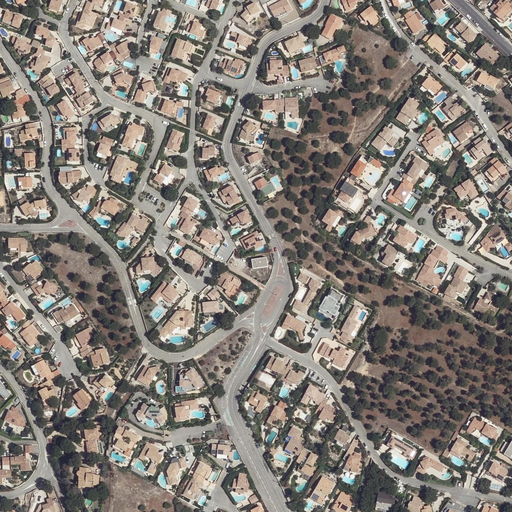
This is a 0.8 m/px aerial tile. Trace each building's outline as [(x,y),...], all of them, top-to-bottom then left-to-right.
[(60,9),(63,0),(51,0),(50,5),(60,9)] [(94,4),(101,7),(103,2),(104,0),(103,0),(92,0),(92,3),(88,1),(85,9),(91,11),(94,4)] [(216,10),(220,0),(208,0),(206,6),(216,10)] [(287,13),(292,11),(286,0),(282,0),(278,3),(278,4),(276,5),(275,4),(269,7),(275,19),(281,16),(280,14),(280,13),(285,10),(286,11),(287,13)] [(354,0),(341,0),(345,10),(354,6),(357,5),(354,0)] [(435,14),(445,8),(439,0),(427,0),(430,4),(435,14)] [(511,7),(504,0),(498,0),(490,9),(494,13),(503,23),(511,13),(511,7)] [(132,21),(134,16),(133,15),(136,6),(127,3),(124,12),(126,13),(125,15),(120,13),(119,16),(120,16),(132,21)] [(251,16),(260,11),(255,3),(247,7),(248,9),(245,11),(241,16),(246,21),(251,16)] [(375,14),(376,14),(373,11),(374,10),(371,7),(358,17),(361,20),(363,19),(365,22),(367,20),(371,25),(378,19),(375,14)] [(94,18),(96,14),(91,11),(85,9),(83,13),(83,14),(80,22),(78,21),(76,26),(83,29),(85,24),(92,27),(95,18),(94,18)] [(414,34),(423,28),(414,14),(414,15),(411,10),(404,15),(406,19),(407,19),(411,26),(409,27),(414,34)] [(19,28),(23,18),(6,11),(3,19),(13,22),(12,25),(19,28)] [(162,29),(167,15),(159,12),(154,26),(162,29)] [(335,29),(338,24),(337,24),(339,19),(331,15),(326,24),(327,25),(326,27),(322,35),(330,40),(335,29)] [(130,26),(132,21),(120,16),(119,21),(114,19),(112,25),(108,23),(106,29),(110,31),(112,27),(123,31),(125,28),(124,27),(124,26),(125,26),(126,24),(130,26)] [(472,34),(473,33),(462,21),(455,28),(462,35),(461,36),(468,43),(475,36),(472,34)] [(194,22),(193,26),(189,24),(186,31),(197,36),(202,25),(194,22)] [(52,38),(53,35),(50,31),(38,27),(36,33),(44,35),(44,37),(43,38),(47,39),(45,46),(53,48),(55,39),(52,38)] [(247,48),(250,39),(232,32),(229,39),(237,43),(238,41),(240,42),(239,43),(239,45),(247,48)] [(442,52),(447,46),(435,34),(432,36),(429,33),(421,41),(425,44),(426,43),(432,49),(434,47),(435,46),(442,52)] [(162,55),(166,45),(162,43),(163,40),(152,36),(150,41),(152,41),(151,44),(149,53),(156,54),(158,53),(162,55)] [(290,53),(304,46),(299,36),(294,39),(294,40),(292,40),(285,43),(290,53)] [(23,41),(22,42),(20,41),(21,40),(14,37),(12,41),(15,47),(19,49),(23,51),(22,52),(26,53),(29,51),(31,46),(26,44),(27,42),(23,41)] [(92,51),(102,44),(98,37),(94,39),(93,37),(89,40),(88,38),(87,38),(83,41),(86,47),(88,46),(92,51)] [(38,48),(41,42),(34,39),(32,45),(38,48)] [(188,52),(191,45),(178,39),(171,56),(187,62),(190,53),(188,52)] [(115,43),(109,46),(112,50),(116,47),(120,53),(117,55),(121,61),(130,55),(127,51),(130,50),(127,45),(130,44),(128,40),(117,47),(115,43)] [(492,66),(500,57),(491,49),(490,51),(488,49),(489,48),(485,44),(476,53),(482,59),(483,57),(492,66)] [(345,51),(345,50),(343,46),(323,54),(324,55),(319,57),(322,67),(331,63),(330,61),(333,60),(333,62),(341,59),(346,60),(348,56),(343,52),(345,51)] [(460,70),(466,63),(456,54),(455,56),(451,52),(444,60),(448,64),(449,62),(451,61),(456,66),(460,70)] [(105,64),(112,60),(108,53),(101,57),(101,58),(100,59),(99,58),(96,60),(94,64),(97,69),(103,72),(107,66),(105,64)] [(51,58),(42,55),(41,57),(40,59),(38,58),(37,61),(34,61),(34,63),(32,67),(32,70),(35,70),(41,72),(42,72),(43,68),(45,69),(47,63),(47,61),(48,61),(50,62),(51,58)] [(322,67),(319,57),(314,58),(314,57),(298,62),(302,72),(305,71),(304,70),(311,68),(311,70),(317,68),(318,70),(322,68),(322,67)] [(290,76),(288,66),(282,66),(282,61),(276,61),(276,58),(270,59),(270,64),(267,64),(267,71),(277,71),(277,74),(282,73),(283,76),(290,76)] [(236,74),(240,65),(226,59),(224,63),(227,65),(225,70),(236,74)] [(182,72),(182,71),(180,70),(179,72),(178,72),(169,68),(165,78),(170,80),(175,82),(177,78),(185,82),(188,74),(182,72)] [(494,89),(498,80),(490,76),(489,77),(481,72),(477,81),(485,86),(486,83),(488,84),(487,85),(493,89),(494,89)] [(82,84),(83,84),(81,80),(80,81),(78,79),(79,78),(76,73),(65,80),(68,85),(72,82),(73,82),(77,87),(76,88),(75,89),(78,93),(83,89),(84,89),(82,84)] [(128,89),(133,77),(123,73),(119,75),(114,77),(117,84),(120,85),(128,89)] [(53,81),(50,78),(46,75),(42,79),(45,83),(42,85),(46,90),(47,90),(51,96),(60,91),(55,84),(54,85),(52,83),(53,81)] [(10,81),(8,77),(0,79),(0,98),(7,96),(7,97),(8,97),(8,98),(9,97),(10,97),(10,96),(9,92),(14,90),(10,81)] [(435,95),(442,87),(436,81),(435,83),(434,82),(429,77),(422,85),(428,90),(429,89),(435,95)] [(143,104),(147,91),(151,90),(155,88),(153,82),(150,82),(149,82),(148,82),(146,80),(145,78),(142,84),(142,85),(142,86),(142,87),(142,88),(141,89),(140,89),(138,90),(134,101),(143,104)] [(492,91),(493,89),(487,85),(488,84),(486,83),(485,86),(484,87),(492,91)] [(91,100),(91,98),(88,92),(86,94),(83,89),(78,93),(76,94),(77,95),(79,98),(77,99),(81,104),(84,103),(86,106),(92,102),(91,100)] [(221,94),(208,89),(207,93),(208,93),(207,96),(209,96),(207,100),(220,105),(221,101),(218,100),(221,94)] [(460,105),(458,107),(455,104),(453,106),(451,103),(454,100),(450,96),(444,102),(447,106),(443,109),(451,119),(459,112),(463,109),(460,105)] [(298,102),(298,98),(285,98),(285,100),(280,100),(280,112),(285,112),(285,113),(291,112),(291,114),(292,118),(299,118),(298,112),(296,112),(296,108),(298,108),(298,106),(298,102)] [(82,109),(86,106),(84,103),(81,104),(77,99),(76,100),(82,109)] [(414,111),(417,108),(415,107),(417,103),(411,99),(409,103),(407,102),(398,116),(400,117),(398,120),(404,124),(406,121),(408,122),(410,118),(412,120),(417,113),(414,111)] [(68,118),(74,115),(68,105),(67,106),(67,105),(68,104),(65,100),(57,105),(64,117),(66,115),(68,118)] [(177,102),(176,104),(166,100),(161,111),(170,115),(171,110),(170,110),(170,108),(174,110),(175,105),(184,106),(184,103),(177,102)] [(280,112),(280,100),(274,100),(275,101),(263,101),(263,110),(275,110),(275,113),(280,112)] [(18,112),(12,113),(13,119),(29,115),(26,104),(17,106),(18,112)] [(452,121),(460,114),(459,112),(451,119),(452,121)] [(117,116),(113,118),(111,115),(98,123),(102,130),(111,124),(115,122),(117,124),(120,122),(117,116)] [(213,122),(215,122),(216,118),(208,115),(203,128),(208,130),(209,128),(211,128),(213,122)] [(258,129),(260,127),(256,124),(254,126),(250,121),(243,128),(243,129),(244,130),(243,131),(242,130),(239,137),(240,138),(248,141),(247,144),(252,145),(252,142),(253,142),(255,135),(256,133),(259,129),(258,129)] [(208,130),(213,132),(217,123),(215,122),(213,122),(211,128),(209,128),(208,130)] [(465,134),(472,129),(467,122),(453,132),(460,142),(468,137),(465,134)] [(33,123),(26,125),(27,129),(21,131),(22,134),(24,141),(33,139),(33,137),(38,136),(36,127),(35,128),(33,123)] [(144,128),(140,127),(135,125),(134,124),(132,124),(131,127),(129,126),(126,135),(123,143),(124,145),(131,148),(135,137),(138,131),(143,133),(144,128)] [(74,139),(76,139),(75,128),(64,128),(64,133),(67,133),(67,140),(66,140),(66,145),(74,145),(74,139)] [(395,133),(394,134),(390,130),(388,132),(384,129),(372,144),(376,148),(378,146),(381,149),(387,142),(390,145),(395,138),(398,140),(400,137),(395,133)] [(181,138),(182,134),(173,130),(166,147),(175,151),(181,138)] [(442,144),(445,142),(437,130),(426,136),(427,137),(428,139),(426,141),(422,143),(427,151),(432,148),(433,150),(442,144)] [(140,140),(143,135),(143,133),(138,131),(135,137),(140,140)] [(107,156),(112,144),(108,142),(110,138),(104,136),(102,140),(98,138),(96,142),(101,144),(100,145),(101,146),(100,147),(99,147),(97,152),(107,156)] [(486,143),(484,144),(482,141),(479,138),(473,142),(476,146),(471,150),(477,159),(482,156),(480,154),(484,152),(487,156),(492,152),(486,143)] [(443,147),(442,144),(433,150),(432,148),(427,151),(430,155),(443,147)] [(458,153),(465,148),(462,144),(455,149),(457,151),(458,153)] [(79,161),(79,150),(75,150),(74,145),(66,145),(62,145),(62,151),(69,150),(70,161),(79,161)] [(214,156),(215,148),(209,147),(209,149),(203,148),(202,159),(209,159),(209,155),(214,156)] [(476,160),(477,159),(471,150),(469,151),(476,160)] [(36,167),(35,153),(26,153),(26,162),(24,162),(24,168),(36,167)] [(251,165),(259,160),(256,153),(248,157),(251,165)] [(357,177),(367,166),(363,163),(366,158),(362,155),(351,173),(352,174),(350,178),(351,179),(355,182),(360,185),(363,181),(360,179),(357,177)] [(128,166),(130,161),(118,156),(111,172),(112,173),(111,176),(112,176),(111,180),(120,184),(123,177),(120,175),(124,164),(128,166)] [(425,171),(429,165),(416,157),(410,166),(412,167),(410,170),(409,171),(408,171),(406,174),(405,173),(402,177),(405,179),(411,183),(415,177),(417,177),(418,175),(422,169),(425,171)] [(501,175),(506,170),(495,157),(490,162),(493,165),(487,171),(494,179),(500,173),(501,175)] [(380,168),(382,164),(373,159),(370,162),(380,168)] [(136,169),(138,164),(130,161),(128,166),(132,168),(136,169)] [(170,173),(172,170),(165,165),(160,172),(161,173),(159,175),(158,175),(154,179),(161,184),(162,183),(167,186),(173,176),(170,173)] [(362,176),(363,173),(363,172),(364,170),(367,166),(357,177),(360,179),(362,176)] [(224,173),(222,167),(217,169),(217,167),(209,171),(208,169),(204,171),(208,181),(213,179),(212,178),(219,174),(220,175),(224,173)] [(506,170),(501,175),(500,173),(494,179),(487,171),(484,173),(493,184),(507,171),(506,170)] [(82,175),(82,171),(72,172),(72,173),(68,173),(68,172),(59,173),(59,176),(59,182),(61,185),(69,184),(69,183),(73,183),(81,178),(80,175),(82,175)] [(414,185),(420,176),(418,175),(417,177),(415,177),(411,183),(414,185)] [(32,177),(18,178),(19,182),(17,182),(18,190),(32,189),(32,177)] [(273,186),(271,181),(266,183),(263,178),(255,183),(259,190),(260,189),(261,189),(262,192),(261,192),(264,197),(273,192),(270,187),(273,186)] [(350,178),(348,178),(340,190),(342,191),(339,195),(343,198),(342,200),(347,203),(351,197),(353,198),(358,190),(353,186),(348,184),(351,179),(350,178)] [(403,202),(408,194),(404,191),(408,186),(412,189),(414,185),(411,183),(405,179),(396,192),(393,190),(388,197),(398,204),(401,200),(403,202)] [(471,199),(478,195),(469,180),(454,189),(459,196),(466,192),(467,194),(471,199)] [(88,203),(94,188),(88,185),(87,188),(87,189),(83,188),(71,196),(75,203),(82,209),(88,203)] [(233,201),(239,198),(232,185),(218,193),(222,200),(224,199),(226,202),(227,201),(229,206),(234,203),(233,201)] [(511,196),(507,193),(504,189),(497,196),(502,201),(506,204),(504,206),(510,210),(511,206),(511,196)] [(116,206),(118,202),(111,198),(108,202),(109,202),(108,203),(108,204),(105,205),(104,203),(103,204),(99,203),(96,209),(100,210),(99,211),(105,214),(111,213),(114,215),(119,208),(119,207),(116,206)] [(193,212),(198,203),(189,198),(187,201),(188,201),(187,203),(186,203),(181,211),(183,211),(189,215),(192,211),(193,212)] [(28,202),(20,207),(26,216),(30,214),(32,216),(35,216),(37,215),(37,210),(36,208),(41,207),(41,209),(46,208),(45,200),(34,201),(35,203),(32,203),(30,205),(28,202)] [(341,218),(344,213),(336,208),(333,212),(329,210),(322,221),(328,225),(331,227),(331,226),(338,216),(341,218)] [(99,211),(100,210),(96,209),(95,211),(91,215),(93,218),(99,212),(99,211)] [(467,224),(470,220),(453,209),(446,210),(447,214),(445,215),(446,218),(441,219),(441,223),(440,223),(441,228),(441,229),(446,228),(445,224),(447,224),(447,225),(451,225),(451,227),(458,226),(457,223),(461,222),(461,221),(463,221),(467,224)] [(188,234),(194,224),(189,221),(192,217),(189,215),(183,211),(180,216),(183,218),(181,221),(184,223),(183,225),(180,230),(188,234)] [(146,222),(148,220),(143,217),(141,220),(140,219),(140,218),(133,213),(128,219),(130,220),(127,224),(125,223),(116,233),(119,236),(127,237),(133,230),(135,226),(136,226),(135,228),(139,230),(141,227),(145,229),(149,224),(146,222)] [(247,224),(251,221),(247,213),(242,216),(241,214),(230,219),(232,224),(238,221),(242,225),(246,223),(247,224)] [(367,226),(371,218),(367,216),(363,223),(367,226)] [(411,242),(415,235),(401,225),(397,231),(399,232),(400,233),(399,234),(398,233),(393,241),(404,248),(409,241),(411,242)] [(372,236),(376,234),(372,226),(368,227),(368,226),(356,232),(351,240),(356,243),(359,245),(361,242),(364,237),(370,234),(372,236)] [(499,228),(494,228),(481,244),(487,253),(495,245),(497,247),(506,238),(499,228)] [(211,232),(210,233),(209,233),(209,232),(205,229),(200,237),(211,243),(215,245),(218,240),(214,238),(216,235),(211,232)] [(256,238),(259,236),(257,231),(241,240),(243,243),(245,242),(246,244),(244,246),(246,250),(254,246),(259,243),(258,242),(256,238)] [(372,236),(370,234),(364,237),(361,242),(363,243),(366,239),(372,236)] [(8,238),(9,248),(18,248),(21,248),(21,251),(21,252),(26,252),(26,238),(8,238)] [(255,249),(263,245),(260,241),(258,242),(259,243),(254,246),(255,249)] [(396,255),(399,251),(388,244),(386,248),(386,249),(384,252),(382,252),(381,253),(383,260),(382,262),(389,267),(392,263),(389,261),(392,258),(393,258),(395,255),(396,255)] [(502,249),(506,257),(511,255),(507,247),(502,249)] [(193,263),(198,266),(202,259),(186,250),(185,253),(182,251),(179,256),(192,264),(193,263)] [(430,273),(436,262),(435,261),(437,259),(439,261),(443,263),(447,257),(434,250),(432,253),(435,255),(434,257),(431,255),(430,255),(424,264),(425,264),(418,276),(434,285),(435,285),(438,278),(430,273)] [(154,262),(153,262),(153,259),(152,259),(144,260),(143,260),(143,262),(141,263),(136,268),(136,272),(144,272),(144,270),(151,269),(157,275),(163,268),(154,262)] [(266,259),(251,261),(253,270),(267,268),(266,259)] [(439,277),(432,272),(439,261),(437,259),(435,261),(436,262),(430,273),(438,278),(439,277)] [(25,278),(32,286),(38,282),(35,278),(43,271),(35,261),(31,264),(30,263),(23,270),(28,276),(25,278)] [(469,271),(460,265),(456,273),(460,275),(458,279),(463,281),(465,278),(469,271)] [(236,286),(239,281),(223,271),(220,276),(221,277),(223,278),(222,280),(220,279),(218,278),(216,282),(218,284),(217,284),(226,290),(229,291),(233,284),(235,285),(236,286)] [(301,273),(297,280),(308,285),(308,286),(308,288),(309,289),(310,289),(306,298),(310,300),(311,300),(320,283),(301,273)] [(460,275),(456,273),(454,276),(455,277),(450,285),(449,285),(444,293),(452,298),(452,297),(455,292),(456,290),(461,293),(463,289),(464,289),(468,284),(463,281),(458,279),(460,275)] [(31,286),(38,296),(45,292),(46,290),(51,293),(51,292),(55,294),(58,288),(54,286),(55,285),(47,281),(45,286),(43,284),(40,280),(38,282),(32,286),(31,286)] [(172,301),(179,293),(173,288),(169,285),(168,286),(164,282),(156,292),(161,296),(163,294),(172,301)] [(326,296),(325,296),(317,310),(332,318),(344,296),(331,289),(326,296)] [(221,303),(218,303),(216,302),(216,297),(211,291),(207,295),(213,301),(213,302),(203,303),(204,313),(215,311),(219,311),(224,310),(224,306),(221,303)] [(156,302),(161,296),(156,292),(151,299),(156,302)] [(493,302),(496,297),(488,293),(485,298),(486,299),(485,301),(483,300),(480,298),(477,303),(473,309),(483,315),(487,308),(495,312),(498,305),(496,304),(493,302)] [(170,304),(172,301),(163,294),(161,296),(170,304)] [(9,304),(6,300),(2,304),(1,304),(4,308),(10,315),(12,313),(19,322),(26,316),(19,308),(18,309),(12,302),(9,304)] [(293,307),(302,312),(305,305),(303,303),(296,300),(293,307)] [(79,314),(73,305),(65,310),(63,309),(58,312),(61,316),(55,320),(58,324),(58,325),(64,321),(69,318),(70,320),(79,314)] [(491,319),(495,312),(487,308),(483,315),(491,319)] [(191,327),(192,312),(184,311),(184,312),(178,312),(177,312),(164,328),(170,333),(176,325),(180,326),(186,327),(191,327)] [(356,313),(352,311),(345,323),(346,323),(345,326),(344,325),(341,330),(343,332),(341,336),(351,342),(353,337),(350,335),(357,322),(353,320),(357,313),(356,313)] [(300,340),(304,339),(302,332),(303,328),(304,329),(306,326),(305,325),(288,315),(281,327),(286,330),(288,327),(298,332),(300,340)] [(31,325),(30,325),(27,322),(22,325),(25,329),(20,333),(29,344),(33,340),(32,339),(34,337),(35,338),(39,335),(31,325)] [(186,329),(186,327),(180,326),(176,325),(170,333),(164,328),(158,334),(162,336),(166,331),(170,335),(177,327),(180,327),(180,329),(186,329)] [(89,340),(95,336),(90,327),(77,334),(79,337),(77,338),(74,340),(78,347),(79,347),(82,346),(86,344),(87,344),(86,341),(85,340),(88,339),(89,340)] [(12,350),(16,346),(0,331),(0,345),(1,346),(2,345),(5,348),(7,346),(12,350)] [(33,340),(29,344),(31,347),(38,341),(35,338),(34,337),(32,339),(33,340)] [(325,343),(319,353),(329,359),(330,356),(334,359),(333,361),(343,366),(348,357),(343,355),(346,350),(341,347),(338,352),(329,347),(329,346),(325,343)] [(94,355),(91,356),(94,367),(109,363),(105,348),(93,351),(94,355)] [(90,353),(88,349),(81,353),(80,353),(83,357),(87,355),(90,353)] [(279,372),(283,374),(287,367),(283,365),(284,363),(272,356),(266,367),(274,371),(278,373),(279,372)] [(48,381),(50,379),(55,377),(53,372),(52,373),(47,364),(46,365),(45,363),(43,360),(34,365),(39,374),(42,378),(45,376),(48,381)] [(36,376),(39,374),(34,365),(31,366),(36,376)] [(287,367),(283,374),(287,377),(286,379),(293,382),(298,385),(304,374),(299,371),(297,374),(291,371),(293,367),(288,365),(287,367)] [(148,386),(156,372),(159,372),(158,366),(153,367),(151,371),(150,370),(150,369),(150,368),(146,366),(137,379),(148,386)] [(186,381),(191,381),(193,384),(196,388),(203,383),(192,369),(186,370),(186,374),(185,373),(184,373),(183,374),(183,375),(180,375),(180,387),(186,387),(186,384),(186,381)] [(109,385),(112,382),(105,376),(104,377),(102,380),(98,377),(90,378),(90,383),(93,383),(99,388),(102,384),(106,388),(109,385)] [(48,381),(40,385),(42,389),(39,391),(43,400),(46,399),(50,397),(52,399),(57,397),(53,389),(48,392),(46,388),(53,384),(50,379),(48,381)] [(0,393),(5,399),(11,394),(0,380),(0,393)] [(319,406),(323,397),(325,395),(317,390),(318,389),(310,385),(302,400),(308,403),(310,399),(311,397),(316,400),(316,402),(315,403),(319,406)] [(81,390),(73,396),(78,403),(77,404),(82,410),(91,403),(81,390)] [(254,391),(250,398),(254,400),(255,398),(260,401),(259,403),(257,407),(255,410),(260,413),(264,408),(263,407),(268,399),(254,391)] [(323,397),(319,406),(318,408),(323,410),(322,412),(320,414),(327,418),(333,421),(338,411),(326,404),(328,400),(323,397)] [(254,400),(250,398),(248,402),(257,407),(259,403),(254,400)] [(177,418),(175,418),(175,422),(185,420),(185,417),(186,417),(185,410),(187,410),(197,409),(196,401),(181,403),(181,404),(175,405),(177,418)] [(159,422),(163,419),(164,419),(164,417),(163,415),(162,415),(158,408),(159,407),(158,407),(158,406),(157,406),(156,406),(155,406),(155,407),(152,406),(151,408),(144,404),(142,408),(143,408),(141,411),(139,411),(137,415),(142,418),(144,416),(145,417),(147,412),(154,416),(155,417),(156,416),(159,422)] [(270,417),(267,422),(272,425),(274,426),(277,421),(276,420),(277,418),(284,422),(286,418),(285,417),(287,413),(275,406),(271,415),(270,417)] [(10,411),(6,420),(19,426),(19,425),(22,426),(24,422),(21,421),(23,417),(17,414),(18,410),(13,408),(11,412),(10,411)] [(481,433),(495,441),(498,434),(495,432),(496,430),(474,417),(468,428),(473,431),(475,427),(482,432),(481,433)] [(347,442),(351,434),(348,432),(349,431),(347,427),(344,425),(341,430),(339,429),(334,439),(337,441),(335,444),(339,446),(348,450),(351,444),(347,442)] [(125,451),(127,448),(132,450),(139,437),(119,427),(114,437),(119,440),(115,446),(125,451)] [(299,456),(305,446),(301,443),(302,440),(302,438),(299,437),(302,433),(292,427),(288,435),(292,437),(286,448),(292,452),(293,451),(294,449),(295,447),(298,448),(297,450),(295,452),(295,454),(299,456)] [(95,439),(98,438),(98,436),(97,429),(87,430),(88,435),(89,435),(90,438),(86,439),(88,449),(97,448),(95,439)] [(410,455),(414,448),(392,436),(391,437),(388,444),(387,445),(393,448),(394,446),(399,449),(410,455)] [(467,444),(458,438),(451,450),(459,455),(460,453),(465,456),(466,453),(469,455),(467,459),(471,462),(476,453),(472,451),(471,452),(468,451),(469,449),(465,447),(467,444)] [(229,456),(230,452),(230,446),(212,444),(211,454),(217,454),(217,458),(223,460),(227,461),(228,455),(229,456)] [(152,463),(150,467),(156,470),(163,456),(157,453),(158,450),(151,446),(146,445),(141,454),(146,457),(151,460),(152,463)] [(305,446),(299,456),(296,462),(300,464),(300,465),(303,467),(301,471),(311,476),(315,468),(313,466),(314,464),(318,457),(308,451),(307,453),(304,452),(307,447),(305,446)] [(352,453),(348,450),(345,455),(349,457),(346,463),(347,463),(345,466),(349,469),(349,468),(351,469),(351,470),(358,472),(359,465),(358,464),(360,461),(359,460),(361,456),(355,453),(353,456),(351,455),(352,453)] [(450,453),(462,460),(465,456),(460,453),(459,455),(451,450),(450,453)] [(10,457),(11,465),(15,465),(15,462),(20,462),(20,464),(20,471),(29,470),(29,458),(26,458),(26,456),(15,457),(10,457)] [(423,459),(424,461),(421,463),(417,470),(421,472),(423,469),(424,470),(432,467),(433,469),(442,474),(444,467),(430,459),(429,459),(429,457),(423,459)] [(180,469),(187,467),(184,458),(178,459),(172,460),(171,462),(172,464),(171,464),(167,472),(171,486),(178,483),(176,476),(180,469)] [(502,482),(508,471),(494,462),(491,467),(492,467),(491,469),(490,468),(488,471),(490,472),(495,475),(493,477),(502,482)] [(192,478),(200,482),(202,478),(203,476),(205,477),(210,468),(200,463),(192,478)] [(99,481),(104,482),(104,477),(99,477),(100,475),(89,474),(89,472),(86,472),(87,468),(80,468),(80,471),(78,471),(77,472),(77,473),(77,475),(78,475),(78,476),(79,476),(78,486),(85,487),(86,483),(88,483),(88,482),(93,482),(93,485),(94,485),(99,486),(99,481)] [(0,484),(3,484),(2,478),(2,476),(7,476),(7,478),(12,478),(12,470),(7,470),(0,469),(0,484)] [(310,498),(322,505),(327,495),(329,492),(334,483),(322,476),(317,485),(315,489),(315,488),(310,498)] [(243,494),(244,492),(247,493),(249,484),(245,483),(246,478),(239,477),(238,480),(234,479),(232,488),(236,489),(235,492),(243,494)] [(200,482),(192,478),(184,494),(191,498),(194,492),(199,495),(201,491),(197,489),(199,487),(200,488),(202,483),(200,482)] [(40,504),(36,511),(38,511),(55,511),(52,499),(56,498),(54,490),(47,492),(49,497),(50,498),(46,500),(48,504),(42,505),(40,504)] [(199,495),(194,492),(191,498),(196,501),(199,495)] [(339,508),(346,511),(347,511),(352,503),(351,503),(353,498),(342,492),(339,495),(337,500),(339,501),(337,504),(334,505),(332,508),(337,510),(338,510),(339,508)] [(252,503),(258,500),(255,494),(249,498),(252,503)] [(378,494),(376,507),(383,508),(384,506),(384,503),(394,504),(395,499),(386,497),(386,495),(378,494)] [(421,502),(422,498),(414,496),(412,502),(410,501),(409,503),(408,506),(408,508),(417,511),(418,509),(421,510),(421,511),(432,511),(431,508),(431,509),(430,505),(425,506),(420,505),(421,502)]
